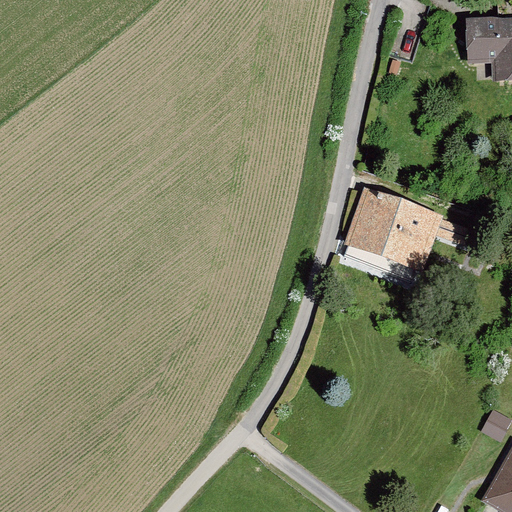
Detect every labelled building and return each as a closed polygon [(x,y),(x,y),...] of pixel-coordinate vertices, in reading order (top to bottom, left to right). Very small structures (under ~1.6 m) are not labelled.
[(511,24),(466,26),(468,71),(493,69),(494,88),(511,87),(511,24)] [(442,225),(364,201),(347,257),(425,280),(442,225)] [(446,219),(440,236),(462,242),(467,225),(446,219)] [(511,420),(492,411),(481,434),(502,444),(511,422),(511,420)] [(511,511),(511,440),(510,440),(477,498),(501,511),(511,511)]
